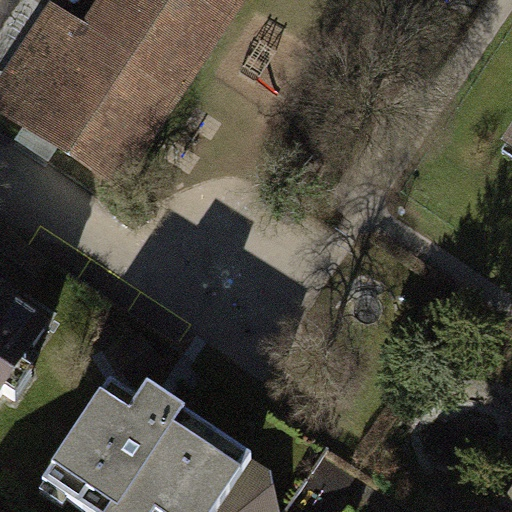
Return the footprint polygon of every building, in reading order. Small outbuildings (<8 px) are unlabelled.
[(232,0),(115,0),(90,38),(55,16),(0,99),(0,109),(117,186),(119,182),(115,179),(232,0)] [(511,128),(499,148),(511,156),(511,128)] [(0,320),(0,398),(35,343),(0,320)] [(101,383),(33,486),(71,511),(211,511),(245,461),(143,393),(135,405),(101,383)] [(511,511),(511,489),(501,506),(509,511),(511,511)]
